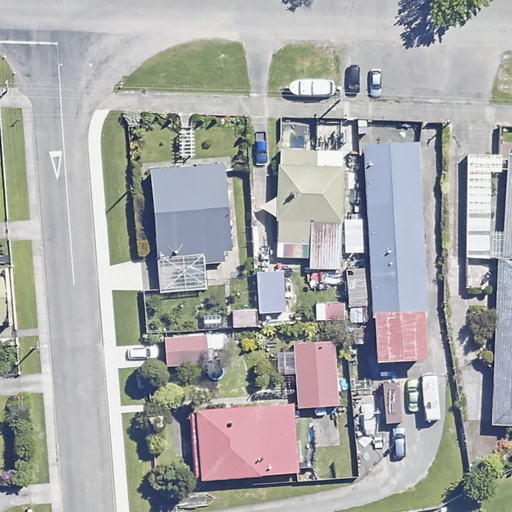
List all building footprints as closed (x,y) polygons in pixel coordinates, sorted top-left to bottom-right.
[(378,322),(428,320),(419,150),(365,152),(373,323),(378,322)] [(343,157),(278,154),(274,244),(309,245),(308,270),(338,272),(343,157)] [(501,261),(511,261),(511,158),(506,158),(501,261)] [(232,265),(226,169),(153,173),(161,295),(205,292),(203,267),(232,265)] [(511,261),(501,261),(493,427),(511,427),(511,261)] [(364,273),(340,272),(339,318),(363,319),(364,273)] [(7,273),(0,274),(0,322),(12,321),(7,273)] [(288,306),(286,275),(259,277),(261,308),(288,306)] [(428,320),(378,322),(380,372),(430,370),(428,320)] [(205,340),(166,343),(168,371),(207,368),(205,340)] [(334,347),(280,350),(281,376),(296,375),(298,412),(338,409),(334,347)] [(299,477),(292,409),(189,418),(196,486),(299,477)]
